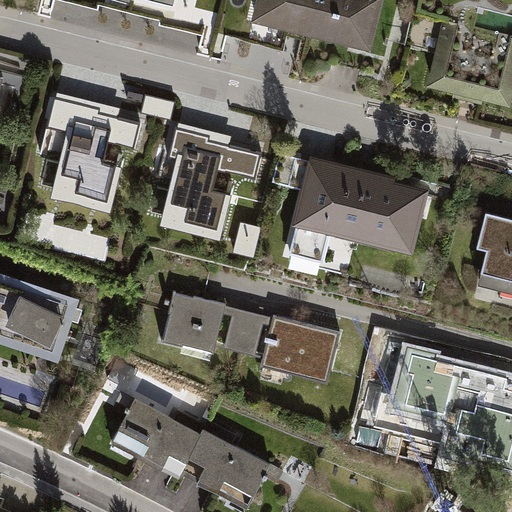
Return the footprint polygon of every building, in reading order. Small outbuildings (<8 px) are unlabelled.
[(312,32),(320,0),(260,0),(259,9),(277,13),(275,23),(312,32)] [(379,0),(320,0),(312,32),(350,42),(353,32),(371,36),(379,0)] [(400,19),(403,8),(395,6),(387,42),(404,46),(410,21),(400,19)] [(410,21),(411,14),(404,9),(403,8),(400,19),(410,21)] [(439,52),(432,83),(470,92),(485,30),(462,24),(439,18),(436,32),(444,34),(439,52)] [(444,34),(436,32),(410,26),(406,44),(439,52),(444,34)] [(511,36),(485,30),(470,92),(507,101),(508,97),(511,81),(511,36)] [(121,106),(58,90),(50,124),(68,129),(52,194),(112,209),(123,164),(106,159),(110,140),(135,146),(141,121),(119,115),(121,106)] [(263,151),(229,142),(232,134),(178,120),(168,156),(175,158),(158,222),(219,238),(231,193),(210,187),(216,167),(256,177),(263,151)] [(391,180),(314,161),(294,240),(291,253),(321,261),(329,228),(344,231),(409,247),(416,217),(414,216),(419,194),(422,195),(422,193),(390,184),(391,180)] [(511,217),(486,211),(477,247),(487,249),(481,272),(511,279),(511,217)] [(262,227),(242,222),(234,253),(254,258),(262,227)] [(291,253),(294,240),(288,238),(283,258),(334,271),(344,231),(329,228),(321,261),(291,253)] [(511,279),(481,272),(478,284),(511,292),(511,279)] [(73,300),(0,276),(0,335),(55,354),(67,317),(78,321),(82,308),(72,304),(73,300)] [(216,341),(241,347),(248,319),(223,313),(226,304),(194,296),(194,297),(176,293),(176,292),(174,291),(169,312),(170,312),(163,338),(162,337),(162,340),(182,345),(183,344),(212,351),(212,352),(213,353),(216,341)] [(248,319),(250,310),(226,304),(223,313),(248,319)] [(271,325),(274,316),(250,310),(248,319),(271,325)] [(271,325),(248,319),(241,347),(264,353),(262,365),(263,365),(285,371),(326,381),(339,333),(274,316),(271,325)] [(511,375),(409,350),(397,399),(383,396),(375,427),(445,445),(443,454),(511,471),(511,375)] [(285,371),(263,365),(260,377),(282,383),(285,371)] [(133,408),(139,398),(122,389),(117,399),(128,405),(133,408)] [(174,417),(139,398),(133,408),(128,405),(126,408),(128,409),(119,427),(148,443),(144,451),(164,462),(161,467),(179,476),(181,472),(189,455),(207,423),(179,408),(174,417)] [(237,434),(209,418),(207,423),(189,455),(205,464),(198,476),(218,486),(223,477),(254,494),(263,476),(266,478),(268,474),(264,472),(268,463),(269,462),(233,442),(237,434)] [(148,443),(119,427),(112,440),(161,467),(164,462),(144,451),(148,443)] [(189,455),(181,472),(247,507),(254,494),(223,477),(218,486),(198,476),(205,464),(189,455)] [(264,472),(268,474),(278,480),(283,471),(268,463),(264,472)]
